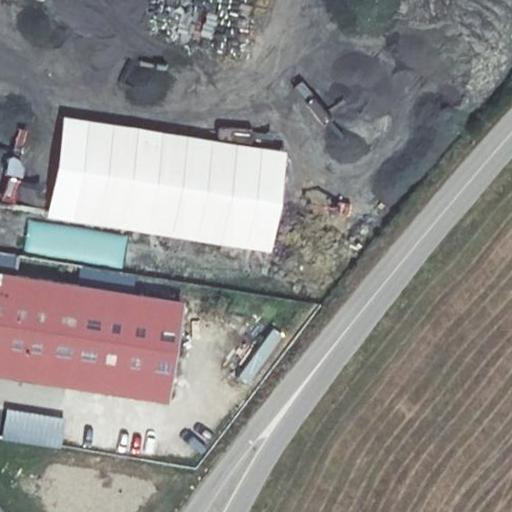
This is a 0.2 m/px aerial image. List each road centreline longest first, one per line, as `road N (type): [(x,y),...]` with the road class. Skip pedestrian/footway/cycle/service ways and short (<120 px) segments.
road 1 (tertiary): [(511,131),(285,402),(212,511)]
road 2 (unknown): [(0,392),(162,420),(185,410),(197,391)]
